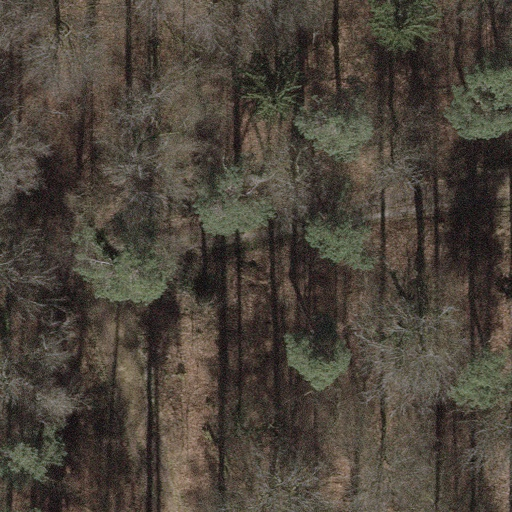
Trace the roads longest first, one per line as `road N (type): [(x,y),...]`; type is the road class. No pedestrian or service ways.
road 1 (track): [(103,270),(511,197)]
road 2 (track): [(168,511),(103,270)]
